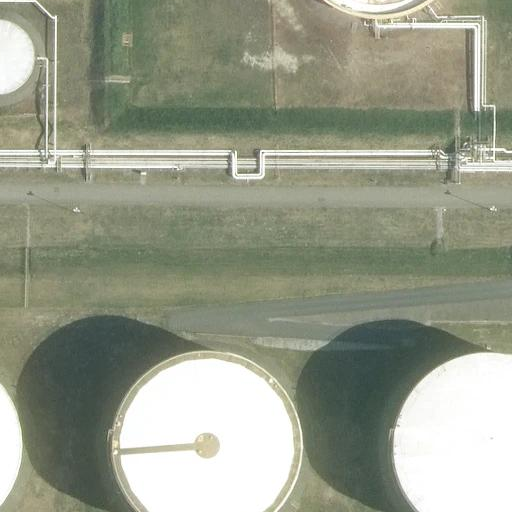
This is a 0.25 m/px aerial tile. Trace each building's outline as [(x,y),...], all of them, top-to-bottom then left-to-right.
[(315,0),(317,2),(321,5),(325,8),(329,10),(335,14),(340,16),(344,18),(348,19),(353,21),(358,22),(365,23),(367,23),(374,24),(379,24),(384,23),(389,23),(393,22),(398,21),(403,20),(407,18),(412,16),(416,14),(420,12),(424,10),(428,7),(432,4),(436,1),(436,0),(315,0)] [(30,45),(29,42),(28,40),(26,37),(23,34),(21,32),(17,29),(15,27),(11,25),(8,24),(5,23),(2,23),(0,22),(0,95),(3,95),(7,94),(12,92),(14,91),(18,88),(21,86),(24,83),(25,82),(27,80),(29,76),(30,73),(31,72),(32,69),(32,67),(33,64),(33,61),(33,60),(33,57),(33,54),(33,52),(32,49),(31,46),(30,45)] [(275,511),(278,509),(281,505),(285,499),(288,495),(290,490),(292,486),(294,481),(295,479),(295,477),(297,472),(298,467),(299,462),(299,455),(299,447),(299,443),(299,440),(298,435),(298,430),(296,426),(294,419),(292,412),(290,407),(287,403),(285,399),(281,393),(278,389),(273,383),(269,380),(267,378),(263,375),(260,372),(255,369),(249,366),(245,364),(240,362),(233,359),(229,358),(221,356),(217,355),(209,355),(204,355),(197,355),(192,356),(187,356),(182,357),(175,359),(171,361),(166,363),(160,366),(155,369),(149,373),(145,376),(142,379),(138,382),(135,386),(131,390),(128,393),(127,395),(124,400),(121,406),(120,408),(118,413),(116,417),(114,422),(113,427),(112,429),(111,434),(111,436),(111,439),(110,444),(110,448),(110,451),(111,458),(111,463),(112,466),(112,468),(113,473),(114,478),(116,482),(117,484),(119,489),(120,491),(121,493),(123,498),(126,502),(127,504),(129,506),(132,510),(134,511),(133,511),(275,511)] [(511,511),(511,359),(510,359),(505,357),(500,357),(495,356),(488,355),(481,356),(476,356),(468,357),(464,358),(457,360),(452,362),(445,365),(441,367),(434,371),(430,373),(425,378),(421,381),(417,385),(414,388),(410,394),(407,398),(404,402),(402,406),(399,413),(397,418),(395,422),(395,425),(394,427),(393,432),(392,437),(392,439),(391,444),(391,446),(391,451),(391,456),(392,461),(392,464),(392,466),(393,471),(395,478),(396,480),(398,485),(399,487),(401,492),(403,496),(407,502),(408,504),(411,508),(413,510),(414,511),(511,511)] [(0,502),(1,502),(4,498),(7,493),(10,487),(11,485),(13,480),(14,478),(16,473),(17,469),(19,461),(19,457),(20,452),(20,449),(20,442),(20,440),(20,435),(19,432),(18,427),(17,423),(16,418),(15,415),(14,411),(13,409),(11,404),(9,400),(5,393),(1,387),(0,386),(0,502)]
